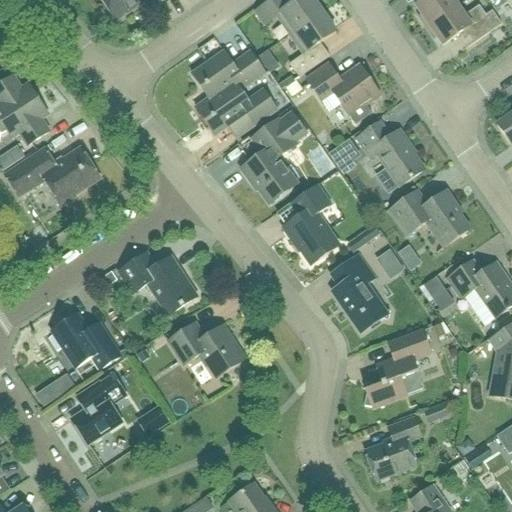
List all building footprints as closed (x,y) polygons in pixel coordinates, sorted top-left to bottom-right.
[(100,0),(117,24),(148,2),(153,9),(167,0),(100,0)] [(301,0),(289,9),(283,0),(273,0),(255,13),(265,27),(277,18),(290,37),(323,14),(312,0),(301,0)] [(427,30),(458,8),(452,0),(427,0),(416,8),(421,17),(419,18),(427,30)] [(458,8),(427,30),(434,41),(437,39),(443,48),(463,34),(472,47),(502,26),(492,13),(486,17),(479,8),(465,17),(458,8)] [(323,14),(290,37),(303,57),(290,66),(299,79),(325,61),(316,48),(336,34),(323,14)] [(240,93),(241,92),(265,75),(250,54),(232,66),(224,54),(192,76),(209,101),(234,84),(240,93)] [(328,66),(306,82),(323,106),(335,98),(355,126),(371,114),(365,105),(378,96),(379,95),(361,70),(360,70),(341,84),(328,66)] [(21,91),(13,78),(0,86),(0,135),(1,136),(7,133),(14,128),(27,148),(50,134),(42,122),(48,117),(28,86),(21,91)] [(281,92),(294,83),(291,78),(278,87),(281,92)] [(296,83),(285,90),(291,99),(302,92),(296,83)] [(209,101),(196,110),(215,138),(227,129),(236,141),(277,112),(263,92),(248,103),(241,92),(240,93),(234,84),(209,101)] [(296,186),(277,161),(296,147),(295,146),(308,136),(292,113),(278,123),(252,142),(263,156),(241,172),(252,186),(254,185),(270,206),(296,186)] [(511,116),(497,126),(511,147),(511,116)] [(390,139),(380,124),(357,141),(368,156),(374,152),(387,171),(379,176),(379,180),(387,192),(391,193),(399,189),(400,189),(425,172),(409,151),(411,149),(400,133),(390,139)] [(341,178),(354,168),(351,163),(358,158),(348,143),(340,148),(327,157),(341,178)] [(25,159),(18,148),(6,156),(13,167),(25,159)] [(100,181),(80,151),(55,167),(45,151),(5,177),(19,199),(45,183),(62,209),(76,199),(75,198),(100,181)] [(332,164),(319,173),(324,182),(337,173),(332,164)] [(339,248),(318,217),(331,208),(317,188),(291,206),(300,219),(283,231),(293,246),(295,245),(311,267),(339,248)] [(427,207),(418,193),(389,213),(407,238),(426,225),(443,250),(470,232),(455,210),(457,208),(447,194),(427,207)] [(353,256),(381,238),(374,228),(346,246),(353,256)] [(376,261),(384,271),(397,262),(390,252),(376,261)] [(156,269),(147,256),(119,274),(133,296),(147,287),(168,319),(198,299),(171,259),(156,269)] [(389,323),(390,313),(383,312),(365,286),(374,280),(359,258),(331,277),(339,289),(333,294),(362,335),(382,321),(389,323)] [(473,263),(447,281),(461,302),(465,299),(485,328),(495,321),(511,309),(511,290),(507,283),(508,282),(497,265),(482,276),(473,263)] [(110,286),(118,280),(112,271),(104,277),(110,286)] [(89,333),(80,319),(48,340),(57,354),(62,351),(75,371),(91,360),(99,373),(121,358),(100,326),(89,333)] [(205,341),(195,326),(169,344),(184,367),(199,358),(206,368),(208,367),(217,380),(243,363),(229,342),(231,340),(224,328),(205,341)] [(511,402),(511,327),(489,343),(497,355),(489,398),(511,402)] [(372,412),(408,398),(401,380),(419,374),(415,363),(432,356),(423,332),(387,346),(393,362),(376,368),(381,382),(380,383),(379,383),(378,385),(378,386),(378,388),(365,393),(367,397),(364,408),(371,409),(372,412)] [(121,391),(111,376),(76,399),(85,413),(71,422),(88,447),(122,425),(106,400),(121,391)] [(39,409),(51,401),(44,391),(33,398),(39,409)] [(443,407),(423,413),(427,425),(447,419),(443,407)] [(136,422),(147,440),(170,425),(159,408),(136,422)] [(376,484),(417,468),(408,444),(421,439),(414,420),(388,430),(393,443),(365,454),(376,484)] [(511,427),(497,438),(509,457),(511,454),(511,427)] [(491,457),(485,447),(465,461),(471,470),(491,457)] [(270,510),(254,487),(229,504),(234,511),(273,511),(272,509),(270,510)] [(449,511),(433,488),(410,504),(416,511),(449,511)] [(186,511),(209,511),(213,510),(207,501),(205,499),(186,511)]
